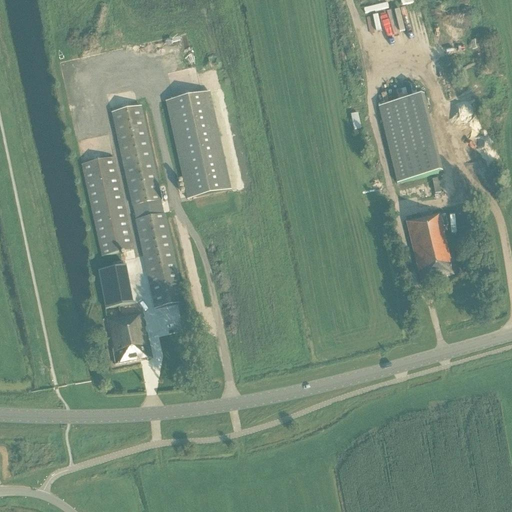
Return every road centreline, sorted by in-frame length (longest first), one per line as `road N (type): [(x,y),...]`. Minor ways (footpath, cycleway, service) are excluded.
road 1 (secondary): [(155,414),(318,389),(511,337)]
road 2 (secondary): [(155,414),(0,414)]
